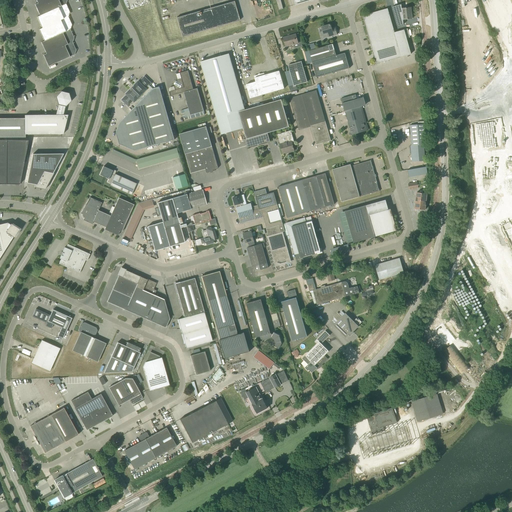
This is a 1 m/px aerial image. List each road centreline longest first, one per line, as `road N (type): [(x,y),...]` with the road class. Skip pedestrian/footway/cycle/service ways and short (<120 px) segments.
road 1 (unclassified): [(135,507),(349,384),(383,354),(419,302),(444,223),(431,0)]
road 2 (unclassified): [(98,439),(37,465),(1,384),(0,357),(25,297),(43,289),(87,308)]
road 3 (unclassified): [(233,251),(241,278),(258,285),(402,243),(411,218),(385,140)]
road 4 (unclassified): [(385,140),(229,184),(219,200),(233,251)]
road 5 (unclassified): [(87,308),(167,344),(182,382),(175,396),(98,439)]
road 6 (unclassified): [(138,62),(348,5)]
road 7 (unclassified): [(51,218),(91,144),(108,63)]
road 8 (unclassified): [(385,140),(348,5)]
road 9 (unknown): [(98,439),(68,400),(70,388),(98,383),(122,426)]
road 10 (unclassified): [(233,251),(157,268),(113,249)]
road 11 (unclassified): [(99,62),(40,83),(30,73),(25,29)]
road 12 (unknown): [(337,262),(331,217),(401,189)]
